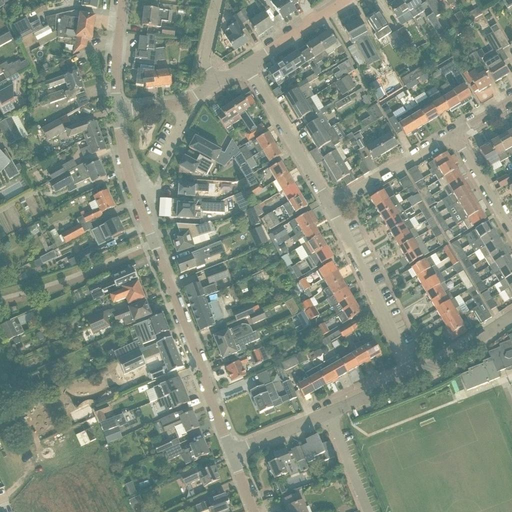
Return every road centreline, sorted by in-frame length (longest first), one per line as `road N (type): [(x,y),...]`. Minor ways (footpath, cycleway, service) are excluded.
road 1 (residential): [(231,452),(138,208),(117,111)]
road 2 (residential): [(411,377),(330,204)]
road 3 (residential): [(330,204),(246,64)]
road 4 (residential): [(330,204),(453,135)]
